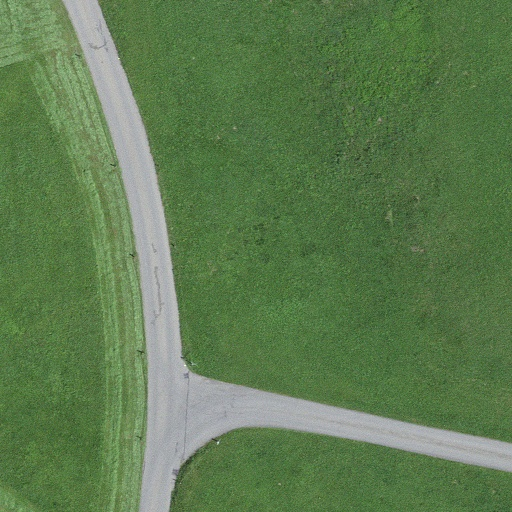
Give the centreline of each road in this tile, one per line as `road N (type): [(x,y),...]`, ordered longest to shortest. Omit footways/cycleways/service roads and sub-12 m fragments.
road 1 (track): [(155,511),(170,405),(167,360),(124,102),(84,0)]
road 2 (track): [(170,405),(225,405),(511,463)]
